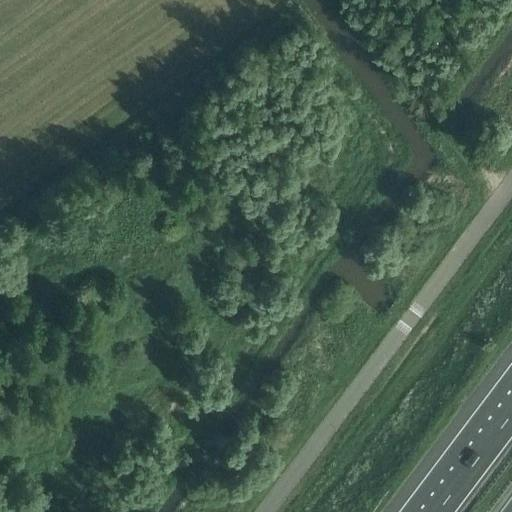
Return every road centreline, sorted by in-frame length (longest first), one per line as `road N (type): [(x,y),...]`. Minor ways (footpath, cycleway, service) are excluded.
road 1 (unclassified): [(263,511),(511,180)]
road 2 (motorway): [(511,402),(429,511)]
